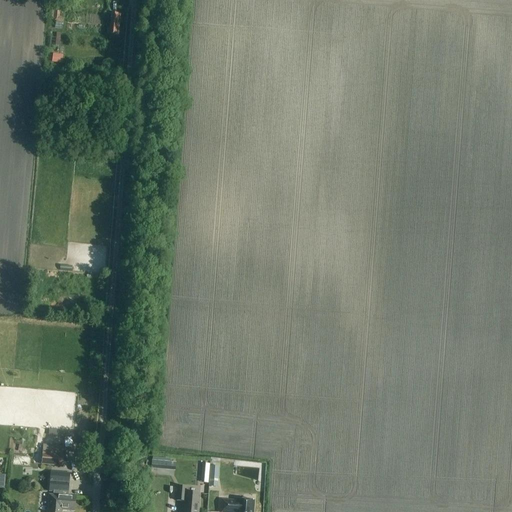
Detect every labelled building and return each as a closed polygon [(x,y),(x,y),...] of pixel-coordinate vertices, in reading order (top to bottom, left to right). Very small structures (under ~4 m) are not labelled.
[(51,11),(51,18),(54,18),(54,23),(62,23),(62,18),(59,18),(60,12),(51,11)] [(106,35),(118,36),(120,15),(107,14),(106,35)] [(101,15),(89,15),(88,37),(101,37),(101,15)] [(53,54),(52,62),(62,64),(63,56),(53,54)] [(42,445),(42,454),(41,464),(62,466),(63,447),(42,445)] [(169,462),(169,459),(158,458),(158,461),(151,460),(151,467),(174,468),(174,462),(169,462)] [(218,478),(219,467),(210,467),(209,477),(218,478)] [(193,470),(192,485),(200,486),(201,471),(193,470)] [(68,497),(70,474),(51,473),(49,492),(57,493),(57,497),(48,496),(47,511),(61,511),(73,511),(74,498),(68,497)] [(182,511),(198,511),(200,494),(185,493),(185,488),(177,487),(176,501),(184,502),(182,511)] [(252,511),(253,502),(236,500),(236,502),(221,501),(220,511),(252,511)]
